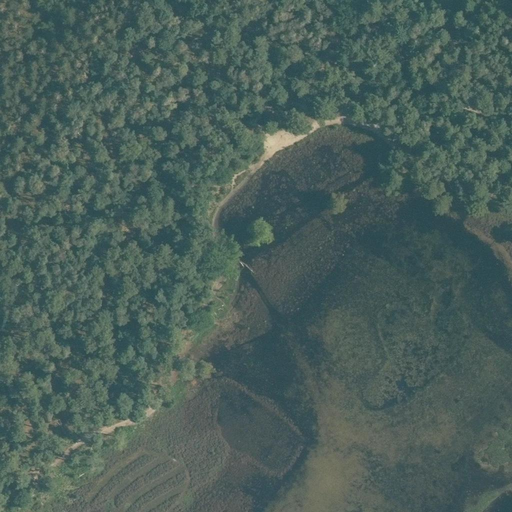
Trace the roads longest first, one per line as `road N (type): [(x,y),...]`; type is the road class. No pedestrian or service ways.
road 1 (unknown): [(0,386),(110,319),(174,261),(186,213),(216,155),(220,115),(254,70),(249,30)]
road 2 (residential): [(472,103),(157,0)]
